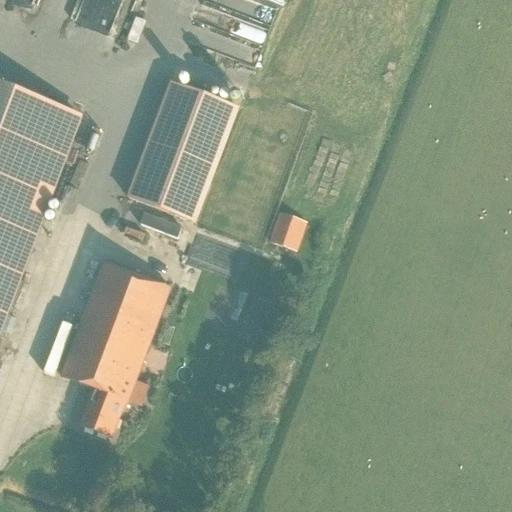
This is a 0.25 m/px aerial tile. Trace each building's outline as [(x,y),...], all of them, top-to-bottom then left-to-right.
[(189,21),(233,32),(237,16),(193,5),(189,21)] [(239,111),(171,86),(129,199),(197,224),(239,111)] [(0,329),(80,117),(0,87),(0,329)] [(271,243),(299,252),(310,223),(281,213),(271,243)] [(183,229),(146,215),(142,226),(178,240),(183,229)] [(112,439),(124,407),(127,408),(128,403),(141,408),(149,387),(136,382),(171,291),(172,291),(172,290),(105,265),(62,379),(95,392),(82,428),(112,439)] [(157,417),(175,423),(181,405),(163,399),(157,417)]
